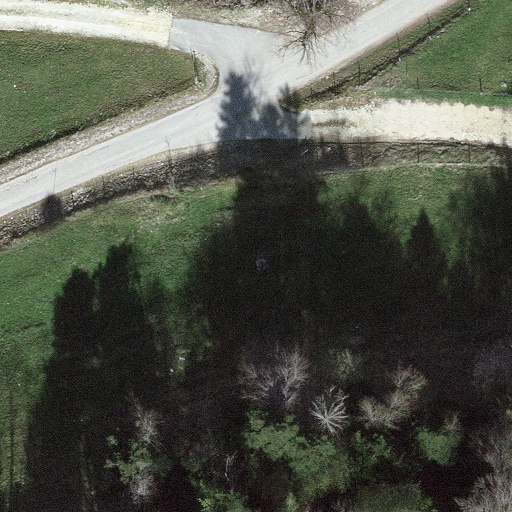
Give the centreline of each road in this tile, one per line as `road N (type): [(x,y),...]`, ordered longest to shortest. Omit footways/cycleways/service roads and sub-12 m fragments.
road 1 (track): [(187,123),(379,114),(511,122)]
road 2 (track): [(0,6),(81,10),(193,33),(302,68)]
road 3 (track): [(187,123),(0,212)]
road 4 (track): [(411,0),(302,68)]
road 5 (track): [(302,68),(187,123)]
